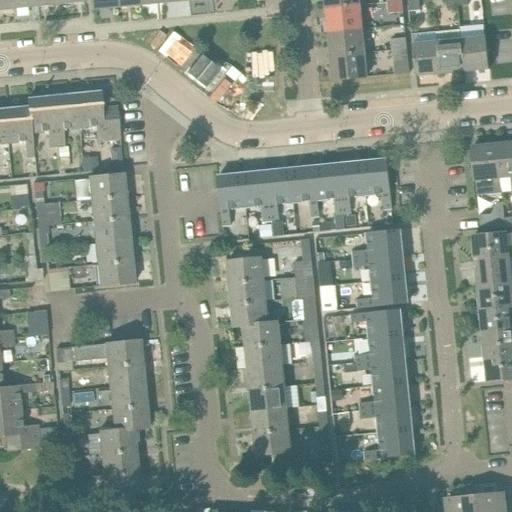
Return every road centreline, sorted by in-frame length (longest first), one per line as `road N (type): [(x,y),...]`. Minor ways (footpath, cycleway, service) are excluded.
road 1 (residential): [(456,473),(421,116)]
road 2 (residential): [(210,499),(356,498),(456,473)]
road 3 (residential): [(181,295),(172,275),(158,109),(170,89)]
road 4 (residential): [(210,499),(200,337),(181,295)]
road 5 (residential): [(0,63),(117,56),(170,89)]
road 6 (residential): [(66,341),(62,307),(181,295)]
road 7 (residential): [(170,89),(243,134),(310,127)]
road 8 (residential): [(310,127),(299,14),(290,0)]
